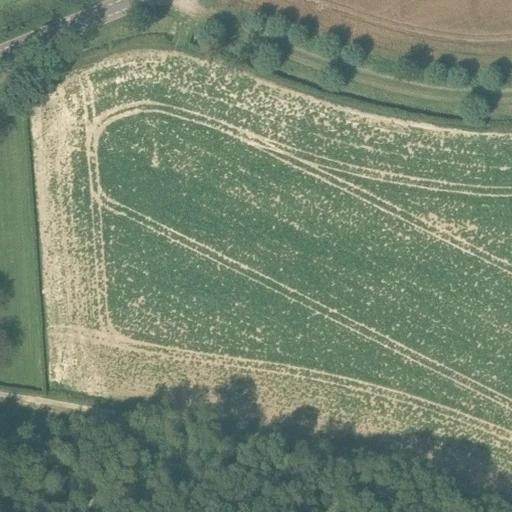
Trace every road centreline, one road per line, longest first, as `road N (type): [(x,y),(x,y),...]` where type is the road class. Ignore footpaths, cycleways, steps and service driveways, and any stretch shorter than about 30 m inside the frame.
road 1 (track): [(496,511),(400,472),(307,446),(0,400)]
road 2 (track): [(511,97),(389,83),(319,63),(172,0)]
road 3 (tertiary): [(0,54),(132,0)]
